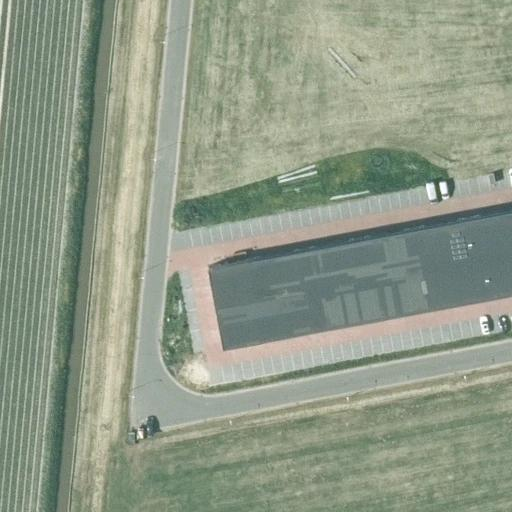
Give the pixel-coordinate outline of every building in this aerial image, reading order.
[(511,209),(495,213),(503,253),(511,251),(511,209)] [(495,213),(468,218),(475,258),(503,253),(495,213)] [(468,218),(440,223),(448,263),(475,258),(468,218)] [(440,223),(413,228),(420,268),(448,263),(440,223)] [(413,228),(385,233),(393,273),(420,268),(413,228)] [(385,233),(358,238),(365,279),(393,273),(385,233)] [(358,238),(330,244),(338,284),(365,279),(358,238)] [(330,244),(303,249),(310,289),(338,284),(330,244)] [(303,249),(275,254),(283,294),(310,289),(303,249)] [(511,251),(503,253),(510,293),(511,292),(511,251)] [(503,253),(475,258),(483,298),(510,293),(503,253)] [(275,254),(248,259),(255,299),(283,294),(275,254)] [(475,258),(448,263),(455,303),(483,298),(475,258)] [(248,259),(208,266),(216,307),(255,299),(248,259)] [(448,263),(420,268),(428,308),(455,303),(448,263)] [(420,268),(393,273),(400,313),(428,308),(420,268)] [(393,273),(365,279),(373,319),(400,313),(393,273)] [(365,279),(338,284),(345,324),(373,319),(365,279)] [(338,284),(310,289),(318,329),(345,324),(338,284)] [(310,289),(283,294),(290,334),(318,329),(310,289)] [(283,294),(255,299),(263,339),(290,334),(283,294)] [(255,299),(216,307),(223,347),(263,339),(255,299)] [(511,382),(497,385),(511,466),(511,382)]
